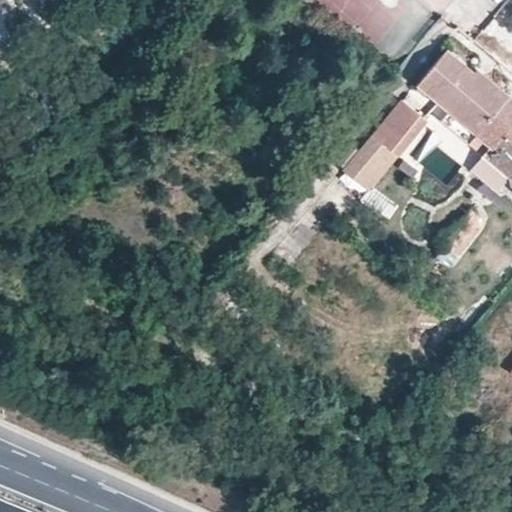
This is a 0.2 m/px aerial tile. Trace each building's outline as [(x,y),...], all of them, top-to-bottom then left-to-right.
[(446,50),(417,83),(450,111),(489,144),(480,154),(508,177),(507,179),(506,181),(506,182),(507,184),(508,186),(511,188),(511,99),(477,69),(473,73),(446,50)] [(423,119),(403,102),(385,123),(405,140),(414,129),(423,119)] [(489,144),(450,111),(441,121),(480,154),(489,144)] [(429,125),(423,119),(414,129),(420,135),(429,125)] [(405,140),(385,123),(372,138),(392,155),(405,140)] [(405,140),(392,155),(398,161),(420,135),(414,129),(405,140)] [(468,208),(447,234),(464,248),(478,230),(477,228),(477,225),(477,221),(475,216),(473,211),(468,208)]
